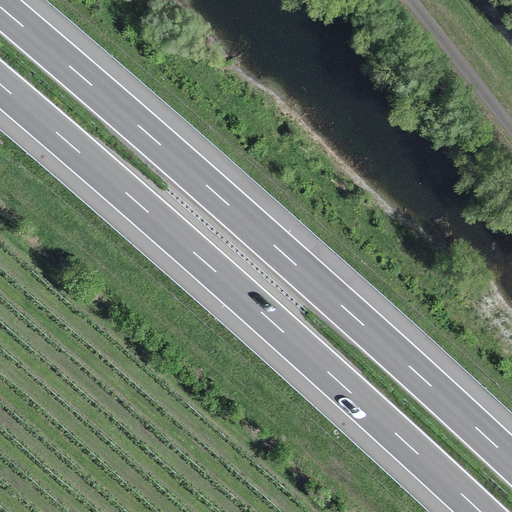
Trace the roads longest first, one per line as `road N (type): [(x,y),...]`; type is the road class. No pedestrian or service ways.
road 1 (motorway): [(511,460),(0,6)]
road 2 (motorway): [(0,84),(480,511)]
road 3 (unclassified): [(412,0),(511,125)]
